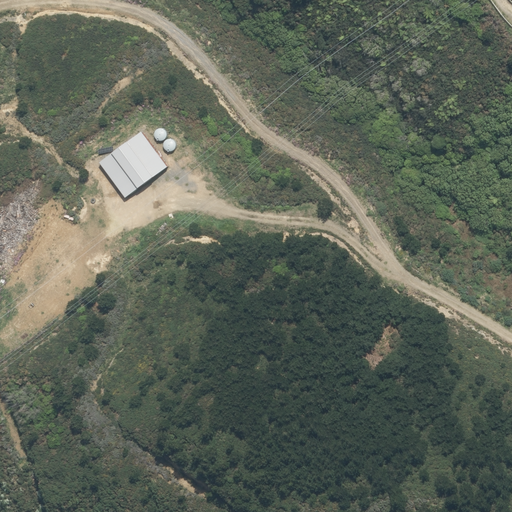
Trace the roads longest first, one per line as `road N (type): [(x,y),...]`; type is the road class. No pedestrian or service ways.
road 1 (track): [(0,11),(111,8),(150,21),(186,44),(261,132),(334,184),(388,261),(511,334)]
road 2 (track): [(232,511),(102,412),(96,381),(119,335),(119,268),(62,160),(0,115)]
road 3 (track): [(0,341),(26,301),(105,237),(149,181),(187,180),(252,216),(330,226),(399,270)]
road 4 (track): [(38,511),(0,397)]
